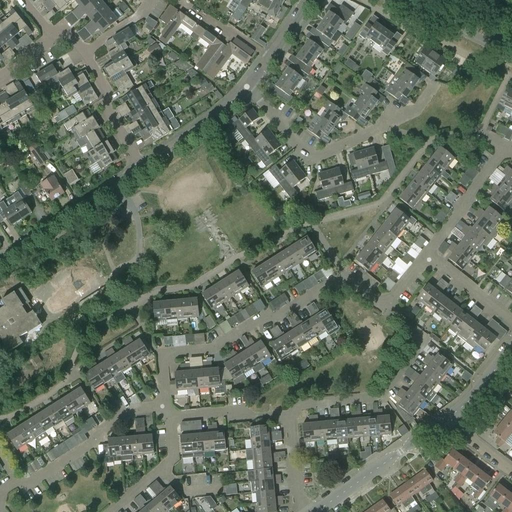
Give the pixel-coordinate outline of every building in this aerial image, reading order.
[(55,0),(46,8),(49,11),(56,6),(59,11),(72,0),(55,0)] [(72,13),(75,16),(95,0),(78,0),(76,2),(79,7),(72,13)] [(85,14),(89,18),(105,5),(100,0),(95,0),(75,16),(78,20),(85,14)] [(243,0),(240,4),(247,9),(252,0),(243,0)] [(270,7),(273,0),(259,0),(257,4),(262,6),(259,10),(262,12),(260,16),(264,19),(267,13),(269,10),(270,7)] [(269,10),(267,13),(275,17),(281,6),(283,2),(285,2),(286,0),(273,0),(270,7),(269,10)] [(85,28),(88,32),(111,13),(105,5),(89,18),(92,22),(85,28)] [(181,24),(193,33),(198,26),(200,24),(185,13),(183,15),(179,12),(178,13),(177,12),(177,11),(170,5),(159,20),(167,25),(161,33),(163,34),(158,40),(165,45),(181,24)] [(329,12),(323,21),(337,31),(343,23),(345,25),(353,14),(341,5),(334,15),(329,12)] [(13,10),(5,17),(18,34),(23,30),(28,36),(32,33),(13,10)] [(111,13),(88,32),(91,35),(98,29),(101,33),(117,20),(111,13)] [(5,17),(0,21),(0,28),(15,47),(19,44),(14,37),(18,34),(5,17)] [(321,34),(317,39),(329,47),(333,41),(331,40),(337,31),(323,21),(316,30),(321,34)] [(350,29),(355,33),(360,27),(354,23),(350,29)] [(366,38),(375,44),(385,30),(376,23),(372,28),(367,24),(358,36),(365,40),(366,38)] [(151,33),(154,28),(148,24),(145,28),(151,33)] [(202,71),(205,73),(224,46),(218,41),(220,38),(205,28),(203,30),(198,26),(193,33),(190,36),(196,41),(199,37),(210,46),(195,67),(201,72),(202,71)] [(0,28),(0,45),(1,48),(6,44),(12,50),(15,47),(0,28)] [(105,68),(101,70),(104,74),(105,76),(109,74),(113,81),(120,94),(127,90),(126,89),(133,86),(126,73),(137,66),(134,61),(133,61),(131,58),(128,59),(123,50),(127,48),(124,43),(134,37),(129,28),(106,42),(107,44),(108,47),(115,43),(117,46),(115,47),(116,49),(110,52),(108,54),(113,63),(105,68)] [(385,30),(375,44),(383,50),(381,52),(387,57),(396,45),(391,41),(394,36),(385,30)] [(149,35),(146,39),(148,40),(146,42),(149,46),(155,42),(150,38),(151,37),(149,35)] [(260,39),(254,35),(251,39),(257,43),(260,39)] [(224,46),(205,73),(207,74),(206,75),(213,80),(232,54),(245,65),(251,58),(249,57),(253,52),(235,38),(231,44),(230,43),(226,47),(224,46)] [(309,40),(302,49),(316,59),(322,51),(325,53),(329,47),(317,39),(313,43),(309,40)] [(157,44),(147,49),(150,53),(152,57),(167,48),(160,44),(158,45),(157,44)] [(300,62),(297,67),(308,75),(313,69),(310,68),(316,59),(302,49),(296,58),(300,62)] [(419,57),(421,58),(417,63),(416,61),(415,62),(435,76),(445,61),(439,57),(438,58),(425,49),(419,57)] [(168,57),(175,61),(178,56),(171,52),(168,57)] [(174,64),(184,72),(192,67),(181,59),(174,64)] [(59,62),(36,76),(41,84),(55,76),(64,90),(58,93),(60,98),(63,96),(66,101),(77,94),(85,106),(91,102),(92,102),(98,99),(90,86),(86,79),(89,77),(86,71),(83,72),(74,78),(68,69),(60,74),(59,72),(57,73),(55,70),(62,66),(59,62)] [(334,68),(338,72),(342,67),(337,63),(334,68)] [(400,68),(394,76),(398,79),(412,89),(419,80),(415,77),(418,72),(407,63),(402,69),(400,68)] [(289,68),(282,77),(296,88),(302,79),(304,81),(308,75),(297,67),(293,72),(289,68)] [(366,81),(371,73),(366,69),(360,77),(366,81)] [(455,69),(451,75),(458,80),(461,76),(462,74),(455,69)] [(187,72),(191,78),(197,74),(192,70),(187,72)] [(412,89),(398,79),(394,76),(388,85),(390,86),(386,92),(385,92),(383,95),(387,98),(389,94),(397,100),(401,95),(406,98),(412,89)] [(296,88),(282,77),(275,87),(280,90),(276,95),(288,104),(292,98),(290,96),(296,88)] [(20,94),(15,97),(26,116),(35,110),(20,85),(19,82),(15,85),(16,87),(20,94)] [(363,92),(357,101),(371,111),(378,102),(373,98),(377,93),(365,84),(361,91),(363,92)] [(145,85),(119,100),(122,104),(129,100),(132,105),(150,94),(145,85)] [(316,92),(321,96),(326,89),(321,86),(316,92)] [(504,93),(498,105),(502,106),(505,108),(503,112),(510,115),(511,111),(511,91),(510,90),(507,95),(504,93)] [(4,91),(0,94),(1,96),(16,121),(26,116),(15,97),(10,100),(6,93),(4,91)] [(0,94),(0,93),(0,102),(1,105),(0,106),(0,114),(7,127),(16,121),(1,96),(0,94)] [(135,110),(128,114),(130,118),(156,103),(150,94),(132,105),(135,110)] [(39,95),(34,98),(37,104),(43,101),(39,95)] [(326,109),(320,118),(334,128),(340,119),(343,120),(347,115),(344,113),(328,101),(324,108),(326,109)] [(349,107),(344,113),(347,115),(356,122),(360,117),(364,120),(371,111),(357,101),(351,109),(349,107)] [(156,103),(130,118),(133,123),(140,118),(143,123),(161,113),(156,103)] [(58,117),(55,118),(58,123),(61,122),(61,123),(78,113),(73,105),(57,115),(58,117)] [(146,128),(139,133),(142,137),(167,122),(174,118),(168,108),(161,113),(143,123),(146,128)] [(246,128),(259,118),(252,109),(238,120),(235,117),(227,123),(230,127),(232,125),(244,139),(250,134),(246,128)] [(87,110),(64,124),(69,131),(71,130),(74,135),(98,121),(94,115),(91,117),(87,110)] [(46,120),(52,117),(49,112),(44,115),(46,120)] [(167,122),(142,137),(144,141),(151,137),(154,142),(180,127),(174,118),(167,122)] [(334,128),(320,118),(314,126),(312,124),(307,130),(319,139),(323,134),(327,137),(334,128)] [(98,121),(74,135),(78,140),(76,141),(81,149),(85,146),(85,145),(102,135),(98,129),(101,126),(98,121)] [(244,139),(255,154),(275,138),(268,129),(255,140),(250,134),(244,139)] [(102,135),(85,145),(85,146),(89,152),(86,154),(89,159),(112,145),(109,140),(106,142),(102,135)] [(275,138),(255,154),(266,168),(273,163),(268,157),(281,146),(275,138)] [(29,151),(41,166),(47,161),(31,139),(20,148),(24,154),(29,151)] [(112,145),(89,159),(93,165),(96,163),(100,170),(117,160),(113,153),(116,151),(112,145)] [(384,157),(391,155),(389,145),(382,147),(384,157)] [(440,147),(433,156),(447,168),(454,159),(440,147)] [(374,148),(363,151),(370,175),(388,170),(386,162),(378,164),(374,148)] [(49,160),(53,157),(49,151),(45,154),(49,160)] [(370,175),(363,151),(353,154),(358,170),(350,172),(352,180),(370,175)] [(447,168),(433,156),(426,165),(440,176),(446,180),(449,176),(444,172),(447,168)] [(268,170),(279,185),(299,169),(293,161),(280,171),(275,165),(268,170)] [(440,176),(426,165),(420,173),(434,184),(440,176)] [(59,169),(62,174),(68,170),(65,166),(59,169)] [(339,168),(329,171),(336,196),(353,191),(351,182),(343,184),(339,168)] [(299,169),(279,185),(291,200),(298,194),(293,188),(306,178),(299,169)] [(489,178),(497,184),(503,176),(496,170),(489,178)] [(511,176),(504,170),(501,174),(507,178),(503,183),(511,190),(511,176)] [(329,171),(318,174),(323,190),(315,192),(318,201),(336,196),(329,171)] [(67,173),(63,175),(70,185),(73,182),(67,173)] [(420,173),(413,181),(427,193),(434,184),(420,173)] [(464,175),(461,178),(467,183),(470,180),(464,175)] [(41,184),(45,191),(44,191),(51,202),(64,193),(53,176),(41,184)] [(461,178),(458,182),(464,187),(467,183),(461,178)] [(17,185),(26,198),(32,194),(23,181),(17,185)] [(491,181),(488,185),(491,187),(511,203),(511,190),(503,183),(499,188),(493,183),(491,181)] [(427,193),(413,182),(406,190),(420,201),(427,193)] [(491,187),(488,190),(491,193),(489,195),(492,197),(489,200),(504,212),(511,203),(491,187)] [(420,201),(406,190),(399,199),(413,210),(420,201)] [(451,192),(448,195),(454,200),(456,197),(451,192)] [(363,194),(357,196),(359,203),(365,201),(363,194)] [(14,198),(9,201),(21,220),(32,213),(23,199),(22,199),(19,195),(14,198)] [(454,200),(448,195),(445,199),(451,204),(454,200)] [(339,209),(344,207),(343,202),(342,197),(336,199),(339,209)] [(0,219),(2,218),(2,217),(5,216),(12,226),(21,220),(9,201),(5,204),(0,207),(0,219)] [(479,208),(476,212),(496,228),(503,219),(489,208),(485,213),(479,208)] [(409,219),(396,209),(389,218),(403,229),(407,222),(412,226),(416,221),(411,217),(409,219)] [(440,211),(437,215),(443,220),(446,216),(440,211)] [(476,212),(473,215),(479,220),(475,225),(493,239),(500,231),(496,228),(476,212)] [(443,220),(437,215),(435,218),(440,223),(443,220)] [(403,229),(389,218),(382,226),(396,237),(403,229)] [(458,225),(455,228),(460,232),(466,237),(462,242),(476,253),(483,245),(463,229),(458,225)] [(465,225),(463,229),(483,245),(487,248),(493,239),(475,225),(471,230),(465,225)] [(382,226),(376,235),(389,246),(396,237),(382,226)] [(376,235),(369,243),(383,254),(389,246),(376,235)] [(307,237),(298,243),(307,258),(317,252),(307,237)] [(420,237),(417,240),(423,245),(425,247),(428,243),(426,241),(420,237)] [(417,240),(414,244),(420,248),(423,245),(417,240)] [(452,242),(449,246),(469,262),(476,253),(462,242),(458,247),(452,242)] [(298,243),(289,249),(298,264),(307,258),(298,243)] [(383,254),(369,243),(362,252),(376,263),(380,266),(387,257),(383,254)] [(452,254),(446,262),(460,273),(469,262),(449,246),(446,249),(452,254)] [(289,249),(279,255),(289,270),(298,264),(289,249)] [(376,263),(362,252),(355,261),(369,272),(376,263)] [(407,253),(404,257),(410,262),(412,264),(415,260),(407,253)] [(279,255),(270,260),(280,276),(289,270),(279,255)] [(404,257),(401,261),(407,265),(410,262),(404,257)] [(270,260),(261,266),(271,282),(280,276),(270,260)] [(271,282),(261,266),(252,272),(261,288),(271,282)] [(393,270),(390,274),(396,279),(399,275),(393,270)] [(239,271),(229,277),(239,292),(249,286),(239,271)] [(320,271),(317,273),(321,279),(322,282),(326,279),(324,277),(320,271)] [(396,279),(390,274),(388,277),(394,282),(396,279)] [(229,277),(220,283),(230,298),(239,292),(229,277)] [(428,285),(417,299),(425,306),(444,282),(441,279),(438,283),(435,287),(433,286),(432,288),(428,285)] [(444,282),(425,306),(434,313),(445,298),(441,295),(443,294),(442,293),(448,285),(444,282)] [(220,283),(211,289),(221,304),(230,298),(220,283)] [(19,337),(41,325),(32,310),(26,314),(22,307),(29,302),(21,288),(0,299),(0,301),(3,307),(0,307),(0,339),(7,352),(22,343),(19,337)] [(221,304),(211,289),(202,295),(211,310),(221,304)] [(284,294),(280,296),(284,303),(286,305),(289,303),(288,301),(288,300),(284,294)] [(280,296),(276,299),(280,305),(284,303),(280,296)] [(445,298),(434,313),(442,319),(458,299),(455,296),(450,302),(445,298)] [(197,299),(186,300),(188,318),(199,317),(197,299)] [(458,299),(442,319),(451,326),(462,312),(457,308),(462,302),(458,299)] [(186,300),(175,301),(177,319),(188,318),(186,300)] [(175,301),(164,302),(166,320),(177,319),(175,301)] [(164,302),(153,303),(155,321),(166,320),(164,302)] [(314,303),(310,306),(326,331),(327,331),(329,335),(340,328),(338,323),(335,325),(326,310),(320,314),(314,303)] [(252,305),(248,307),(254,316),(258,314),(252,305)] [(311,319),(307,322),(317,337),(326,331),(310,306),(306,308),(311,315),(309,316),(311,319)] [(451,326),(448,329),(457,336),(478,309),(475,306),(468,314),(467,313),(466,315),(462,312),(451,326)] [(254,316),(248,307),(244,310),(250,318),(254,316)] [(478,309),(457,336),(465,343),(479,325),(475,322),(476,320),(475,320),(482,312),(478,309)] [(295,315),(292,317),(308,343),(317,337),(307,322),(303,324),(301,321),(300,322),(298,319),(295,315)] [(228,316),(225,319),(226,321),(230,328),(234,325),(230,318),(230,319),(228,316)] [(293,331),(289,333),(299,349),(308,343),(292,317),(288,320),(292,327),(291,327),(293,331)] [(479,325),(465,343),(474,350),(476,347),(495,323),(491,320),(485,327),(484,327),(483,328),(479,325)] [(495,323),(476,347),(485,354),(496,340),(492,336),(493,335),(492,334),(499,326),(495,323)] [(277,326),(273,329),(290,355),(299,349),(289,333),(285,336),(283,333),(282,333),(277,326)] [(290,355),(273,329),(270,331),(274,338),(273,339),(275,342),(270,345),(280,361),(290,355)] [(130,337),(126,340),(140,361),(150,355),(140,340),(134,343),(130,337)] [(245,337),(241,340),(245,345),(248,350),(246,351),(243,353),(252,369),(255,374),(264,368),(261,363),(248,341),(245,337)] [(251,339),(248,341),(261,363),(271,357),(261,342),(255,345),(251,339)] [(127,348),(121,352),(131,367),(140,361),(126,340),(123,342),(127,348)] [(112,349),(108,351),(122,373),(131,367),(121,352),(116,355),(112,349)] [(108,360),(103,363),(113,379),(122,373),(108,351),(104,354),(108,360)] [(233,351),(229,353),(232,357),(243,375),(252,369),(243,353),(237,357),(233,351)] [(440,351),(438,354),(445,360),(448,357),(440,351)] [(230,362),(224,365),(225,368),(232,378),(234,381),(236,384),(244,379),(245,378),(245,379),(246,379),(243,375),(232,357),(229,353),(226,355),(228,360),(230,358),(232,360),(230,362)] [(428,355),(425,358),(445,374),(452,365),(445,360),(438,354),(434,360),(428,355)] [(428,367),(424,371),(439,383),(445,374),(425,358),(423,362),(428,367)] [(94,360),(90,363),(104,384),(113,379),(103,363),(98,367),(94,360)] [(211,362),(207,363),(209,388),(215,387),(215,395),(226,394),(225,381),(220,382),(219,369),(212,369),(211,362)] [(104,384),(90,363),(86,365),(90,372),(84,375),(94,390),(94,391),(104,384)] [(203,370),(197,371),(198,389),(209,388),(207,363),(202,363),(203,370)] [(198,389),(197,371),(190,372),(190,364),(185,365),(187,390),(193,390),(193,392),(195,396),(198,396),(198,389)] [(187,390),(185,365),(181,365),(181,372),(174,373),(175,382),(169,383),(171,396),(177,395),(177,391),(187,390)] [(415,372),(412,375),(432,391),(439,383),(424,371),(421,376),(415,372)] [(263,385),(272,379),(269,374),(260,379),(263,385)] [(432,391),(412,375),(409,379),(415,384),(411,388),(425,400),(429,403),(436,394),(432,391)] [(81,388),(71,394),(81,410),(91,404),(81,388)] [(401,389),(399,392),(419,408),(425,400),(411,388),(407,393),(401,389)] [(419,408),(399,392),(396,396),(402,400),(395,408),(408,425),(413,422),(415,419),(412,417),(419,408)] [(71,394),(62,400),(72,415),(81,410),(71,394)] [(129,404),(133,402),(128,394),(124,396),(129,404)] [(107,403),(113,411),(118,408),(112,399),(107,403)] [(62,400),(53,406),(63,421),(65,424),(74,418),(72,415),(62,400)] [(360,405),(355,406),(356,412),(358,438),(369,437),(367,419),(361,419),(360,412),(360,405)] [(53,406),(44,412),(54,427),(63,421),(53,406)] [(331,422),(324,423),(326,441),(337,440),(334,409),(329,410),(331,422)] [(338,409),(334,409),(337,440),(337,446),(348,445),(348,439),(346,421),(340,421),(338,409)] [(374,418),(367,419),(369,437),(380,436),(377,410),(373,411),(374,418)] [(382,410),(377,410),(380,436),(391,435),(389,416),(383,417),(382,410)] [(511,411),(502,422),(511,430),(511,411)] [(44,412),(35,417),(45,433),(54,427),(44,412)] [(352,420),(346,421),(348,439),(358,438),(356,412),(351,413),(352,420)] [(315,442),(313,416),(308,417),(309,424),(302,425),(304,440),(304,443),(315,442)] [(317,416),(313,416),(315,442),(326,441),(324,423),(318,423),(317,416)] [(26,423),(35,439),(38,443),(47,437),(45,433),(35,417),(26,423)] [(92,418),(88,421),(92,427),(94,430),(97,427),(92,418)] [(511,433),(511,430),(502,422),(493,434),(499,438),(495,444),(500,448),(504,442),(505,442),(511,433)] [(26,423),(17,429),(26,444),(35,439),(26,423)] [(208,434),(202,434),(204,453),(215,452),(212,426),(208,426),(208,434)] [(217,426),(212,426),(215,452),(226,450),(224,432),(217,433),(217,426)] [(255,427),(250,428),(251,439),(281,436),(281,432),(276,432),(268,433),(268,426),(255,427)] [(193,458),(191,428),(186,428),(187,436),(180,436),(182,459),(193,458)] [(195,428),(191,428),(193,458),(204,457),(204,453),(202,434),(196,435),(195,428)] [(26,444),(17,429),(7,435),(17,450),(26,444)] [(136,437),(130,438),(132,456),(143,455),(140,429),(136,430),(136,437)] [(145,429),(140,429),(143,455),(154,454),(152,435),(145,436),(145,429)] [(122,461),(119,431),(114,432),(115,439),(108,440),(109,444),(103,445),(105,464),(113,463),(113,462),(122,461)] [(123,431),(119,431),(122,461),(132,460),(132,456),(130,438),(124,438),(123,431)] [(281,436),(251,439),(251,444),(252,450),(270,448),(269,442),(282,441),(281,436)] [(77,443),(73,437),(69,440),(74,448),(78,446),(77,443)] [(58,446),(55,449),(60,458),(64,455),(58,446)] [(252,450),(246,451),(247,461),(253,461),(278,458),(283,458),(283,453),(278,454),(270,455),(270,448),(252,450)] [(60,458),(55,449),(51,451),(56,460),(60,458)] [(447,464),(453,469),(462,457),(452,450),(444,461),(441,459),(434,467),(441,472),(447,464)] [(457,484),(471,465),(462,457),(453,469),(460,474),(458,476),(458,475),(453,481),(457,484)] [(278,458),(253,461),(254,471),(272,470),(271,463),(279,463),(278,458)] [(41,467),(37,460),(33,463),(38,471),(42,469),(41,467)] [(466,478),(472,483),(481,472),(471,465),(457,484),(460,487),(465,481),(464,480),(466,478)] [(254,471),(248,472),(249,483),(251,483),(251,482),(255,482),(280,480),(280,475),(272,476),(272,470),(254,471)] [(425,470),(416,477),(427,493),(432,489),(428,484),(433,481),(425,470)] [(472,483),(470,487),(476,491),(473,496),(477,499),(483,491),(483,490),(491,479),(481,472),(472,483)] [(416,477),(407,483),(415,494),(419,491),(422,496),(427,493),(416,477)] [(255,482),(251,482),(251,483),(252,494),(256,493),(274,491),(273,485),(281,484),(280,480),(255,482)] [(156,481),(153,484),(155,487),(159,491),(162,494),(173,507),(182,500),(171,487),(167,491),(165,489),(163,488),(156,481)] [(407,483),(398,490),(409,505),(414,502),(411,496),(415,494),(407,483)] [(153,484),(149,487),(152,490),(156,494),(156,497),(157,498),(154,501),(162,511),(167,511),(173,507),(162,494),(159,491),(155,487),(153,484)] [(498,485),(483,504),(493,511),(499,504),(508,492),(498,485)] [(454,488),(451,491),(459,499),(462,495),(454,488)] [(409,505),(398,490),(389,496),(397,507),(401,503),(405,509),(409,505)] [(274,491),(256,493),(257,504),(282,501),(282,497),(274,497),(274,491)] [(503,510),(501,511),(507,511),(511,506),(511,495),(508,492),(499,504),(506,509),(504,511),(503,510)] [(435,493),(430,496),(434,501),(438,498),(435,493)] [(140,495),(136,498),(143,505),(146,502),(140,495)] [(430,496),(425,500),(429,505),(434,501),(430,496)] [(210,497),(203,498),(213,510),(217,507),(210,497)] [(136,498),(133,501),(139,508),(140,510),(140,511),(148,511),(145,508),(143,505),(136,498)] [(162,511),(154,501),(145,508),(148,511),(162,511)] [(282,501),(257,504),(257,511),(275,511),(275,506),(283,506),(282,501)] [(383,501),(374,507),(377,511),(388,511),(390,511),(383,501)]
